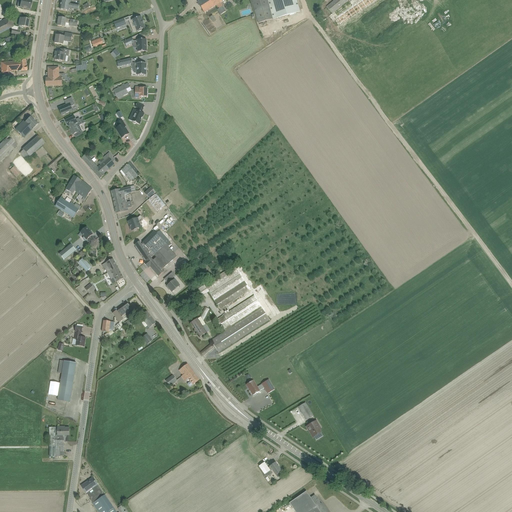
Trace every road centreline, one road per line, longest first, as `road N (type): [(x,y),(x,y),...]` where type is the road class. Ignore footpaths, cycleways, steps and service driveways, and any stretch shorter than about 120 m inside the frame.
road 1 (track): [(303,0),(511,286)]
road 2 (tertiary): [(384,511),(241,413),(136,283)]
road 3 (tertiary): [(69,511),(99,312),(136,283)]
road 4 (unclassified): [(99,187),(146,131),(159,85),(161,31)]
road 5 (track): [(99,312),(0,205)]
